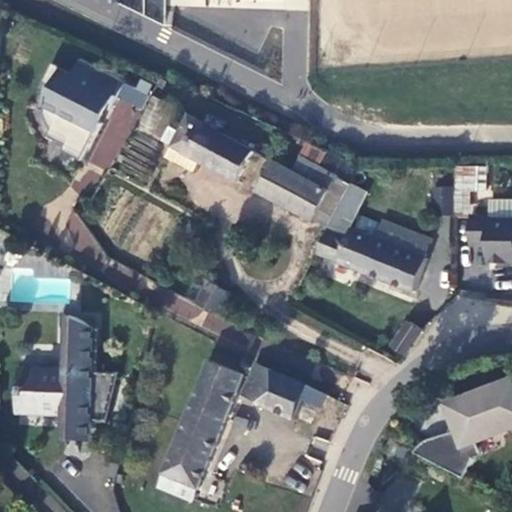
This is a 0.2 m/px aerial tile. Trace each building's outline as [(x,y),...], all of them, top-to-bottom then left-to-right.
[(121,80),(73,61),(67,76),(46,67),(37,88),(41,90),(40,95),(39,100),(40,105),(40,110),(42,116),(43,121),(47,126),(51,129),(48,137),(66,146),(63,152),(82,162),(94,132),(96,133),(102,118),(94,114),(98,105),(109,110),(121,80)] [(257,150),(190,115),(182,130),(173,126),(166,140),(175,145),(169,156),(197,172),(203,161),(241,181),(252,160),(257,150)] [(352,184),(302,157),(295,171),(277,161),(261,190),(330,228),(352,184)] [(90,162),(71,186),(83,196),(102,172),(90,162)] [(454,186),(436,186),(437,213),(455,213),(454,186)] [(492,214),(473,214),(474,244),(491,244),(491,260),(511,260),(511,217),(492,218),(492,214)] [(354,228),(349,240),(328,231),(317,252),(340,261),(417,292),(428,258),(426,257),(434,239),(385,220),(378,238),(354,228)] [(209,281),(197,303),(220,315),(232,293),(209,281)] [(288,327),(309,340),(318,325),(297,312),(288,327)] [(67,415),(67,421),(79,421),(79,424),(80,427),(82,428),(83,429),(95,429),(95,422),(110,422),(122,372),(97,372),(98,328),(96,328),(94,326),(90,322),(85,320),(78,317),(72,316),(70,316),(68,371),(21,370),(20,414),(67,415)] [(411,320),(394,345),(406,354),(424,329),(411,320)] [(212,360),(161,487),(194,501),(246,374),(212,360)] [(257,362),(243,396),(297,418),(303,402),(321,409),(328,394),(257,362)] [(486,437),(511,426),(511,382),(452,406),(462,431),(432,441),(430,440),(425,442),(421,445),(415,453),(464,478),(474,459),(468,444),(486,437)] [(303,402),(297,418),(315,425),(321,409),(303,402)] [(66,439),(94,440),(95,429),(83,429),(82,428),(80,427),(79,424),(79,421),(67,421),(66,439)] [(486,437),(468,444),(474,459),(492,452),(486,437)]
